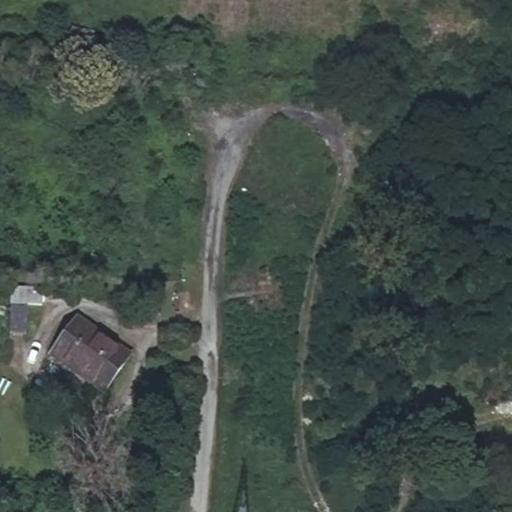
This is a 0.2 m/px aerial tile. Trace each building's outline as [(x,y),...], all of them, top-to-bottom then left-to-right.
[(36,97),(65,97),(66,80),(37,80),(36,97)] [(62,147),(114,185),(140,149),(87,112),(62,147)] [(8,333),(24,334),(25,306),(10,305),(8,333)] [(51,353),(104,392),(130,356),(77,317),(51,353)] [(0,511),(28,511),(30,489),(2,487),(0,511)]
